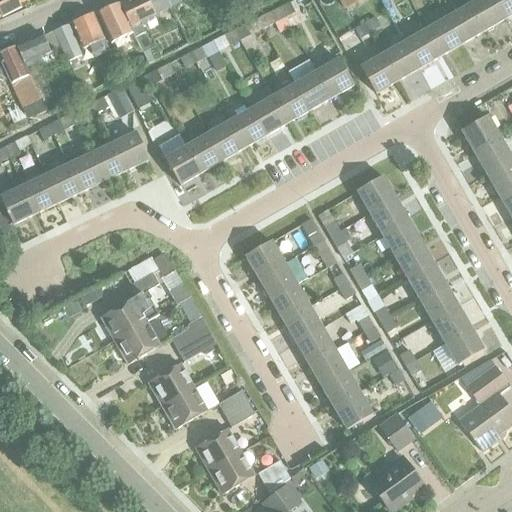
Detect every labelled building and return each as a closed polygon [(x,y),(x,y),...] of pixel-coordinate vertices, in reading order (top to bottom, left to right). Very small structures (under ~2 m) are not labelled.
[(19,4),(28,0),(0,0),(0,17),(2,16),(2,18),(21,8),(19,4)] [(128,0),(119,5),(133,34),(141,51),(142,52),(151,48),(140,23),(154,17),(154,16),(170,9),(165,0),(128,0)] [(168,0),(172,8),(184,2),(182,0),(168,0)] [(340,0),(346,10),(363,0),(340,0)] [(492,0),(479,0),(468,7),(483,33),(505,21),(492,0)] [(511,0),(492,0),(505,21),(511,16),(511,0)] [(279,9),(284,19),(295,13),(290,4),(279,9)] [(119,5),(97,15),(111,44),(133,34),(119,5)] [(468,7),(447,19),(462,46),(483,33),(468,7)] [(273,24),(284,19),(279,9),(268,15),(273,24)] [(93,15),(71,24),(83,50),(90,47),(95,58),(110,52),(93,16),(93,15)] [(376,18),(365,24),(371,34),(381,28),(376,18)] [(447,19),(425,31),(441,58),(462,46),(447,19)] [(360,40),(371,34),(365,24),(355,30),(360,40)] [(68,26),(54,31),(62,51),(67,62),(81,56),(68,26)] [(235,32),(240,41),(250,36),(245,27),(235,32)] [(62,51),(54,31),(16,48),(42,103),(52,98),(42,74),(57,67),(52,55),(62,51)] [(425,31),(404,44),(419,70),(441,58),(425,31)] [(240,41),(235,32),(224,37),(229,47),(240,41)] [(404,44),(382,56),(398,83),(419,70),(404,44)] [(16,48),(0,54),(0,63),(10,86),(11,86),(21,110),(25,108),(31,119),(46,112),(42,103),(41,103),(16,48)] [(191,54),(196,64),(206,58),(201,49),(191,54)] [(196,64),(191,54),(181,59),(186,69),(196,64)] [(398,83),(382,56),(360,69),(376,96),(398,83)] [(269,65),(274,74),(284,68),(279,60),(269,65)] [(338,61),(316,73),(332,100),(354,88),(338,61)] [(145,77),(151,87),(161,81),(156,71),(145,77)] [(316,73),(295,86),(310,112),(332,100),(316,73)] [(135,82),(126,87),(132,98),(141,93),(140,92),(151,87),(145,77),(135,82)] [(295,86),(273,98),(289,125),(310,112),(295,86)] [(245,99),(252,110),(267,137),(289,125),(273,98),(267,87),(245,99)] [(122,90),(108,98),(120,120),(134,113),(122,90)] [(93,104),(98,114),(109,108),(104,99),(93,104)] [(98,114),(93,104),(83,109),(88,119),(98,114)] [(252,110),(230,123),(246,149),(267,137),(252,110)] [(461,133),(474,156),(501,140),(488,118),(461,133)] [(49,126),(54,136),(65,131),(60,121),(49,126)] [(230,123),(209,135),(224,162),(246,149),(230,123)] [(43,142),(54,136),(49,126),(39,132),(43,142)] [(136,134),(113,145),(126,173),(149,162),(136,134)] [(209,135),(187,147),(203,174),(224,162),(209,135)] [(179,136),(159,148),(166,160),(181,187),(203,174),(187,147),(186,148),(185,147),(179,136)] [(474,156),(486,177),(511,162),(511,160),(501,140),(474,156)] [(5,149),(10,159),(20,154),(15,144),(5,149)] [(113,145),(91,156),(104,183),(126,173),(113,145)] [(0,163),(10,159),(5,149),(0,151),(0,163)] [(91,156),(68,166),(81,194),(104,183),(91,156)] [(511,162),(486,177),(499,199),(511,190),(511,162)] [(68,166),(46,177),(59,205),(81,194),(68,166)] [(46,177),(23,188),(37,215),(59,205),(46,177)] [(357,194),(369,216),(396,200),(383,179),(357,194)] [(37,215),(23,188),(1,199),(14,226),(37,215)] [(511,190),(499,199),(511,220),(511,219),(511,190)] [(369,216),(382,237),(408,222),(396,200),(369,216)] [(382,237),(394,259),(421,243),(408,222),(382,237)] [(330,239),(340,233),(334,223),(324,228),(330,239)] [(314,248),(323,243),(317,233),(308,238),(314,248)] [(340,233),(330,239),(336,249),(346,243),(340,233)] [(438,260),(451,256),(443,235),(431,240),(438,260)] [(245,259),(258,281),(284,265),(272,243),(245,259)] [(323,243),(314,248),(320,258),(329,253),(323,243)] [(394,259),(407,280),(433,265),(421,243),(394,259)] [(258,281),(270,302),(297,287),(297,286),(309,279),(297,258),(284,265),(258,281)] [(407,280),(419,302),(446,286),(433,265),(407,280)] [(355,282),(365,276),(359,266),(349,271),(355,282)] [(130,287),(137,298),(137,299),(143,296),(159,286),(153,274),(130,287)] [(333,281),(339,291),(348,285),(342,275),(333,281)] [(365,276),(355,282),(361,292),(371,286),(365,276)] [(348,285),(339,291),(345,301),(354,296),(348,285)] [(419,302),(432,323),(458,308),(446,286),(419,302)] [(270,302),(283,324),(309,308),(297,287),(270,302)] [(100,319),(114,343),(146,324),(159,317),(150,301),(147,303),(143,296),(137,299),(137,298),(100,319)] [(283,324),(296,345),(322,330),(309,308),(283,324)] [(432,323),(444,345),(470,329),(458,308),(432,323)] [(380,324),(390,319),(384,309),(374,314),(380,324)] [(171,340),(178,352),(210,334),(201,318),(189,326),(187,331),(171,340)] [(358,324),(364,334),(373,328),(367,318),(358,324)] [(390,319),(380,324),(386,335),(396,329),(390,319)] [(146,324),(114,343),(128,366),(160,348),(146,324)] [(373,328),(364,334),(370,344),(379,339),(373,328)] [(470,329),(444,345),(457,367),(483,351),(470,329)] [(296,345),(308,367),(334,351),(322,330),(296,345)] [(210,334),(178,352),(184,364),(200,355),(206,356),(219,349),(210,334)] [(343,346),(354,368),(364,363),(352,341),(343,346)] [(437,350),(425,356),(431,367),(443,361),(437,350)] [(308,367),(321,388),(347,372),(334,351),(308,367)] [(399,357),(405,367),(415,362),(409,352),(399,357)] [(386,353),(372,361),(383,380),(389,376),(397,371),(386,353)] [(421,372),(415,362),(405,367),(411,378),(421,372)] [(148,384),(161,408),(194,389),(180,366),(148,384)] [(466,389),(480,408),(459,423),(480,452),(495,442),(493,438),(511,424),(511,413),(499,396),(510,388),(496,368),(466,389)] [(404,382),(398,371),(389,376),(395,387),(404,382)] [(321,388),(333,409),(360,394),(347,372),(321,388)] [(194,389),(161,408),(175,431),(207,413),(194,389)] [(218,406),(225,417),(248,404),(241,392),(218,406)] [(360,394),(333,409),(346,431),(372,416),(360,394)] [(436,399),(413,418),(425,433),(448,414),(436,399)] [(248,404),(225,417),(231,429),(255,415),(248,404)] [(380,428),(397,453),(413,441),(396,417),(380,428)] [(195,449),(208,473),(241,454),(227,431),(195,449)] [(241,454),(208,473),(222,496),(254,478),(241,454)] [(422,486),(403,461),(369,485),(388,511),(391,511),(411,498),(409,496),(422,486)] [(257,475),(269,495),(290,480),(280,462),(257,475)] [(290,480),(294,485),(305,475),(302,471),(290,480)] [(289,511),(300,505),(287,487),(263,505),(268,511),(289,511)]
